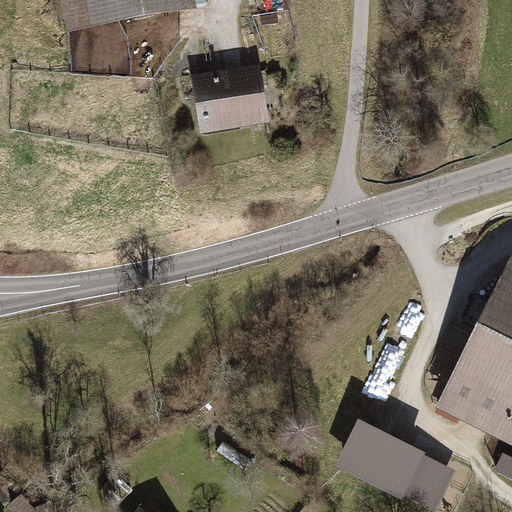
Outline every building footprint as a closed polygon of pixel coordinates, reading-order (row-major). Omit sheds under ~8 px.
[(192,10),(189,0),(59,0),(65,32),(192,10)] [(269,125),(261,73),(190,84),(199,136),(269,125)] [(511,256),(434,410),(511,449),(511,256)] [(355,423),(333,468),(422,511),(434,511),(435,510),(454,472),(355,423)] [(511,460),(503,456),(495,471),(511,480),(511,460)]
